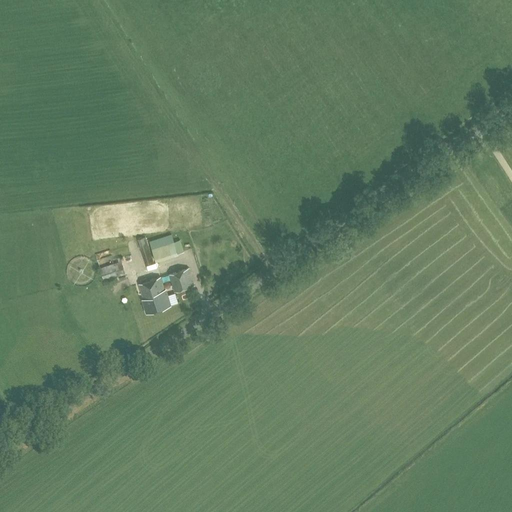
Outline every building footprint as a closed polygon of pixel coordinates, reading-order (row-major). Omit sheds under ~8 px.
[(138,239),(146,264),(155,261),(146,236),(138,239)] [(150,241),(156,261),(179,254),(178,253),(185,251),(181,239),(169,243),(167,236),(150,241)] [(100,268),(104,280),(126,273),(122,261),(100,268)] [(169,274),(175,291),(194,285),(189,267),(169,274)] [(143,301),(147,313),(171,305),(167,291),(165,292),(161,277),(139,284),(144,299),(143,299),(143,301)]
